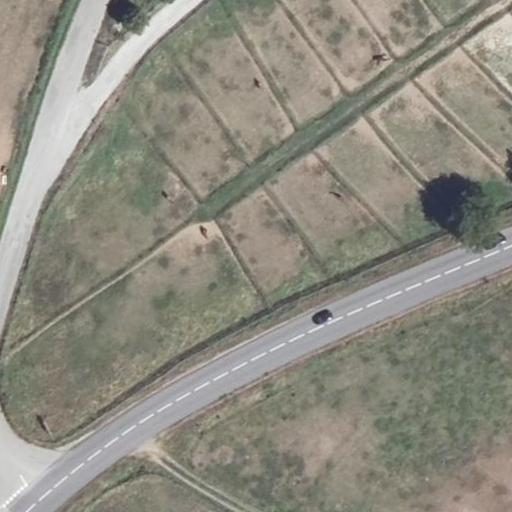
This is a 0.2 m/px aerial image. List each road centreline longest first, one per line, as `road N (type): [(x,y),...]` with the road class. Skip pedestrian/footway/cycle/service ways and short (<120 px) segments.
road 1 (tertiary): [(511,245),(212,379),(113,439),(36,501)]
road 2 (unclassified): [(0,290),(92,0)]
